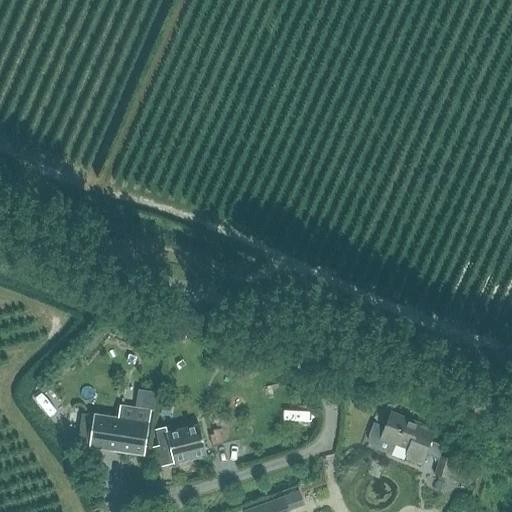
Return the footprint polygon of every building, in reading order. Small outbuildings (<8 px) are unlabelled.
[(91,447),(108,450),(143,455),(150,411),(121,406),(119,419),(96,416),(91,447)] [(172,408),(161,406),(160,416),(171,418),(172,408)] [(406,455),(423,462),(426,454),(439,460),(441,455),(445,447),(432,441),(434,434),(419,428),(421,424),(392,412),(387,422),(376,418),(370,432),(369,435),(369,439),(371,443),(373,445),(377,448),(391,454),(396,443),(409,448),(406,455)] [(82,414),(78,439),(82,446),(91,447),(96,416),(82,414)] [(166,433),(165,429),(155,431),(159,447),(152,448),(157,467),(173,463),(174,464),(205,456),(198,425),(166,433)] [(454,459),(441,455),(435,474),(448,478),(454,459)] [(454,459),(448,478),(470,485),(476,466),(454,459)] [(300,492),(283,498),(288,510),(305,504),(300,492)] [(283,498),(245,511),(288,511),(288,510),(283,498)]
